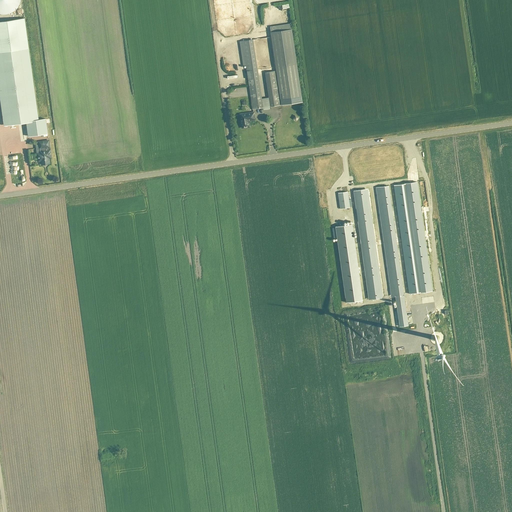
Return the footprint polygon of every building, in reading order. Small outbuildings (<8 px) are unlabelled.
[(0,0),(0,14),(2,15),(5,15),(7,15),(9,14),(12,13),(15,11),(18,8),(19,6),(20,4),(20,3),(20,0),(0,0)] [(38,120),(29,49),(24,19),(0,21),(0,99),(4,125),(26,122),(38,120)] [(270,107),(280,106),(302,102),(291,26),(270,29),(276,72),(266,73),(270,98),(261,99),(253,40),(239,42),(243,66),(246,66),(252,110),(263,108),(264,110),(269,110),(270,107)] [(253,113),(240,115),(242,127),(244,128),(247,128),(249,126),(249,123),(248,122),(249,120),(252,120),(253,121),(254,121),(253,113)] [(38,120),(26,122),(28,137),(47,134),(46,119),(38,120)] [(41,159),(41,165),(49,164),(48,157),(50,157),(50,150),(48,151),(47,148),(49,148),(48,141),(38,143),(40,154),(37,154),(38,160),(41,159)] [(417,182),(396,185),(411,294),(432,291),(417,182)] [(388,186),(380,187),(395,296),(404,295),(388,186)] [(365,190),(356,191),(371,299),(380,298),(365,190)] [(340,209),(350,208),(347,192),(338,193),(340,209)] [(363,300),(352,225),(335,227),(346,303),(363,300)] [(404,299),(396,300),(400,327),(408,326),(404,299)]
